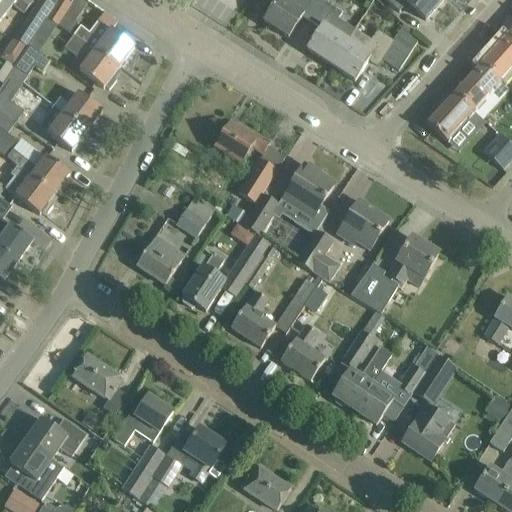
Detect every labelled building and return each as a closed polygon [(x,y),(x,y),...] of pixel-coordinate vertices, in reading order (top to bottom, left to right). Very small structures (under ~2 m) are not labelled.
[(0,0),(0,23),(14,7),(24,15),(33,4),(28,0),(0,0)] [(40,0),(14,39),(1,59),(8,63),(15,68),(28,48),(29,47),(54,8),(41,0),(40,0)] [(60,0),(47,20),(57,26),(70,7),(60,0)] [(302,18),(312,25),(326,3),(327,0),(279,0),(264,23),(288,39),(302,18)] [(445,0),(444,0),(383,0),(399,14),(407,5),(426,22),(445,0)] [(307,52),(332,67),(355,32),(338,21),(343,14),(326,3),(312,25),(321,31),(307,52)] [(90,34),(81,27),(74,37),(91,49),(120,70),(135,50),(111,32),(118,24),(105,15),(90,34)] [(47,20),(42,27),(55,35),(60,28),(57,26),(47,20)] [(404,26),(400,33),(411,40),(414,35),(404,26)] [(355,32),(332,67),(355,83),(369,62),(378,68),(382,62),(399,73),(418,44),(411,40),(400,33),(393,43),(377,32),(371,42),(355,32)] [(35,37),(29,47),(30,47),(38,53),(45,43),(35,37)] [(67,47),(65,50),(78,60),(81,56),(88,61),(80,72),(88,78),(104,91),(105,89),(109,92),(117,82),(113,79),(120,70),(91,49),(74,37),(67,47)] [(501,84),(511,71),(511,42),(506,48),(501,43),(480,67),(485,72),(501,86),(502,86),(501,84)] [(43,73),(51,63),(38,53),(30,47),(16,69),(11,75),(20,81),(24,84),(35,68),(43,73)] [(8,63),(0,74),(0,81),(5,85),(11,75),(16,69),(15,68),(8,63)] [(453,97),(459,101),(475,116),(476,115),(474,113),(494,91),(496,93),(501,86),(485,72),(480,78),(475,73),(453,97)] [(12,104),(24,84),(20,81),(11,75),(5,85),(0,92),(0,110),(17,124),(25,113),(12,104)] [(61,99),(54,107),(87,133),(102,113),(78,95),(70,106),(61,99)] [(475,116),(459,101),(453,107),(448,102),(427,126),(448,145),(449,144),(448,143),(467,121),(469,123),(475,116)] [(87,133),(54,107),(51,111),(52,111),(39,129),(72,154),(87,133)] [(0,128),(9,135),(17,124),(0,110),(0,128)] [(214,149),(231,160),(241,166),(252,150),(263,157),(270,146),(239,126),(237,129),(230,124),(214,149)] [(484,155),(503,172),(511,162),(511,147),(500,137),(484,155)] [(13,150),(6,159),(17,167),(28,176),(55,196),(70,176),(54,164),(46,158),(44,160),(38,169),(13,150)] [(260,161),(238,195),(254,205),(256,206),(262,197),(277,172),(260,161)] [(13,179),(5,191),(40,217),(55,196),(28,176),(17,167),(10,176),(13,179)] [(304,167),(283,201),(297,210),(290,222),(313,236),(314,234),(327,214),(320,210),(335,186),(304,167)] [(259,238),(278,208),(262,197),(256,206),(254,205),(240,227),(256,237),(259,238)] [(0,220),(9,208),(0,201),(0,220)] [(176,226),(197,240),(214,216),(219,220),(213,230),(216,232),(226,217),(203,202),(200,206),(193,201),(176,226)] [(359,203),(348,220),(337,237),(353,248),(355,244),(369,253),(389,222),(359,203)] [(0,250),(18,263),(32,244),(0,220),(0,250)] [(295,263),(313,275),(318,279),(321,281),(330,286),(342,268),(325,257),(332,246),(314,234),(313,236),(295,263)] [(182,298),(184,299),(182,302),(183,304),(191,310),(194,309),(195,307),(206,314),(222,289),(235,298),(270,246),(259,238),(256,237),(226,282),(217,276),(226,262),(215,256),(206,270),(203,267),(182,298)] [(185,258),(173,250),(156,239),(137,268),(165,287),(185,258)] [(424,280),(439,256),(412,239),(397,263),(398,264),(390,277),(393,279),(391,283),(399,288),(398,290),(401,292),(407,283),(418,290),(424,280)] [(18,263),(0,250),(0,280),(4,284),(18,263)] [(425,293),(455,312),(465,297),(453,290),(464,272),(439,256),(424,280),(431,284),(425,293)] [(373,266),(353,300),(383,316),(398,290),(399,288),(391,283),(383,278),(385,274),(373,266)] [(307,282),(295,300),(304,306),(316,288),(313,286),(307,282)] [(316,288),(304,306),(317,314),(329,296),(316,288)] [(261,350),(276,328),(258,316),(268,301),(256,293),(246,308),(245,308),(230,330),(261,350)] [(511,301),(507,299),(496,316),(494,319),(495,320),(485,338),(498,346),(509,328),(511,330),(511,301)] [(384,324),(387,319),(383,316),(377,314),(371,323),(374,326),(384,324)] [(306,326),(281,364),(311,383),(322,367),(326,361),(308,350),(318,334),(306,326)] [(378,343),(363,333),(342,363),(354,371),(359,364),(362,366),(378,343)] [(346,407),(354,412),(392,356),(381,349),(361,380),(350,373),(333,398),(335,399),(333,402),(334,405),(342,410),(345,410),(346,407)] [(72,379),(108,403),(123,381),(87,357),(72,379)] [(431,369),(415,394),(430,403),(454,367),(439,357),(431,369)] [(400,385),(398,388),(412,398),(415,394),(431,369),(424,365),(421,371),(412,366),(400,385)] [(381,372),(354,412),(376,427),(388,410),(393,402),(404,409),(412,398),(398,388),(400,385),(381,372)] [(153,445),(160,435),(173,414),(148,398),(142,407),(137,404),(114,440),(125,447),(134,433),(153,445)] [(511,409),(496,398),(485,414),(503,425),(511,411),(511,409)] [(452,424),(427,407),(402,444),(431,464),(455,428),(451,425),(452,424)] [(511,411),(503,425),(490,445),(503,454),(511,440),(511,411)] [(90,414),(82,424),(91,431),(99,420),(90,414)] [(41,421),(26,443),(52,461),(59,450),(72,459),(87,437),(64,421),(56,431),(41,421)] [(187,454),(179,466),(193,474),(191,478),(201,485),(208,474),(217,480),(226,467),(232,457),(223,452),(226,449),(199,431),(185,452),(187,454)] [(56,480),(64,469),(52,461),(26,443),(10,466),(25,477),(18,487),(41,503),(56,480)] [(150,449),(135,473),(149,482),(164,458),(150,449)] [(474,492),(497,507),(511,484),(511,458),(501,475),(490,468),(474,492)] [(167,459),(139,502),(147,508),(152,511),(157,505),(168,489),(170,490),(174,483),(175,483),(183,470),(179,467),(167,459)] [(255,468),(244,484),(241,489),(275,511),(277,511),(291,491),(255,468)] [(511,511),(511,484),(497,507),(505,511),(511,511)]
